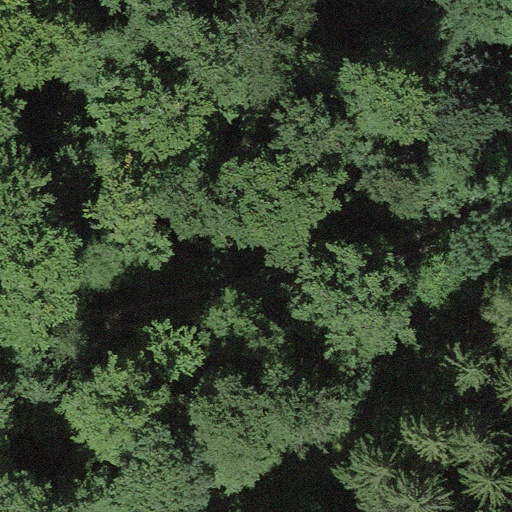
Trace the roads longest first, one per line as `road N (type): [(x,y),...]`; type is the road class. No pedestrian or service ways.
road 1 (track): [(511,207),(0,343)]
road 2 (track): [(511,280),(439,360),(243,511)]
